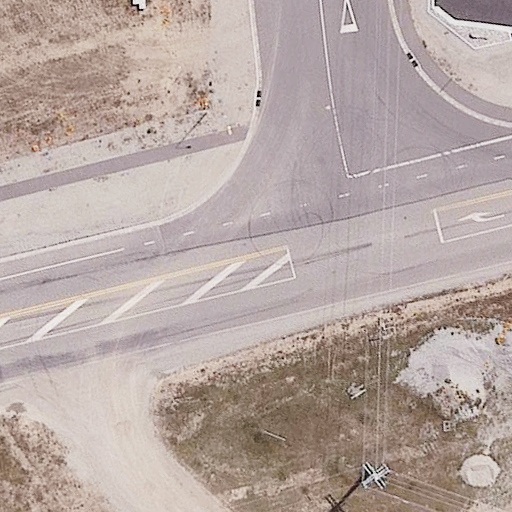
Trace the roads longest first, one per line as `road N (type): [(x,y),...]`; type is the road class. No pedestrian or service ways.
road 1 (residential): [(66,301),(360,225)]
road 2 (unclassified): [(66,301),(93,406),(181,511)]
road 3 (residential): [(320,0),(330,91),(360,225)]
road 4 (residential): [(360,225),(511,191)]
